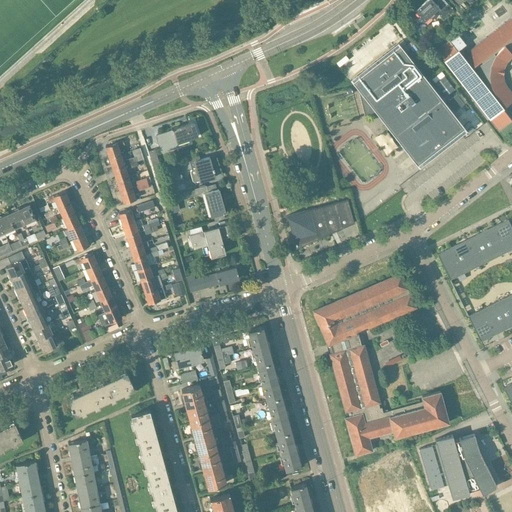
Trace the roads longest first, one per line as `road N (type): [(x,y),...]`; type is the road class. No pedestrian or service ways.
road 1 (tertiary): [(0,168),(212,74)]
road 2 (tertiary): [(338,511),(277,288)]
road 3 (tertiary): [(277,288),(212,74)]
road 4 (residential): [(192,511),(141,328)]
road 5 (residential): [(141,328),(72,171)]
road 6 (tertiary): [(212,74),(356,0)]
road 7 (residential): [(476,371),(409,235)]
road 8 (residential): [(277,288),(409,235)]
road 9 (residential): [(141,328),(277,288)]
road 10 (residential): [(61,511),(34,377)]
road 11 (residential): [(409,235),(511,153)]
